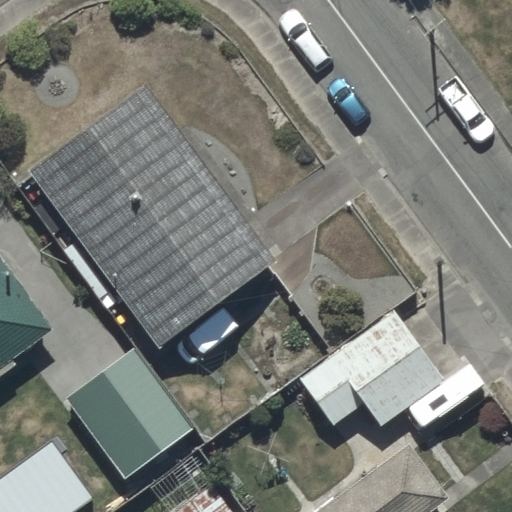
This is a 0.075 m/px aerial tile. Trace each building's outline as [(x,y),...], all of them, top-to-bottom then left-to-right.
[(276,257),(146,77),(27,163),(48,192),(33,203),(56,235),(71,224),(79,236),(64,247),(110,311),(128,298),(159,341),(276,257)] [(0,370),(15,360),(12,355),(53,324),(0,252),(0,370)] [(395,306),(300,374),(333,421),(366,398),(382,421),(445,376),(395,306)] [(134,342),(65,392),(125,476),(195,426),(134,342)] [(0,511),(71,511),(95,494),(52,436),(0,474),(0,511)] [(409,439),(309,511),(423,511),(449,494),(409,439)] [(169,511),(166,511),(156,497),(136,511),(135,511),(235,511),(213,480),(169,511)]
